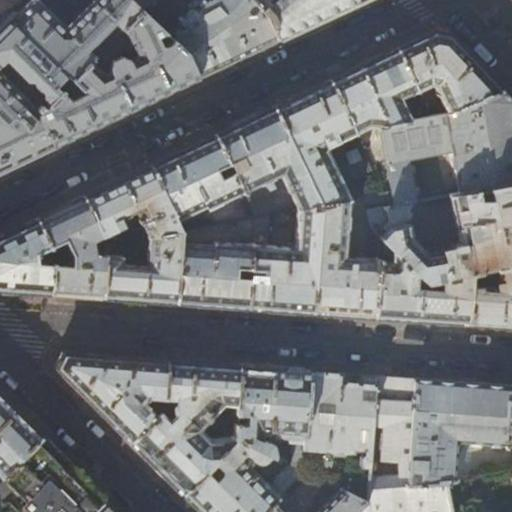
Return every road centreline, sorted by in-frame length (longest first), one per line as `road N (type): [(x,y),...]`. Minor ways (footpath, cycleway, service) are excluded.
road 1 (residential): [(0,320),(511,354)]
road 2 (residential): [(0,205),(424,0)]
road 3 (residential): [(158,511),(0,351)]
